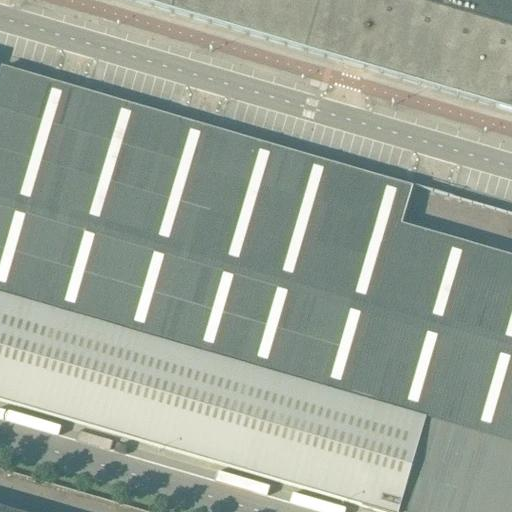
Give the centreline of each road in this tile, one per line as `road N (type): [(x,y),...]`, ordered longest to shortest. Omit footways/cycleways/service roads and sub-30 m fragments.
road 1 (unclassified): [(511,168),(0,19)]
road 2 (unclassified): [(253,511),(0,438)]
